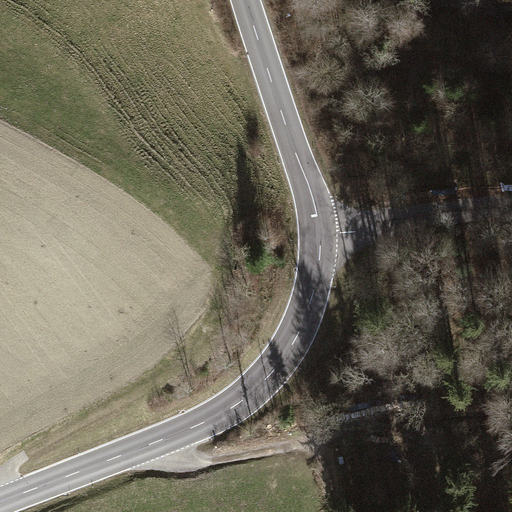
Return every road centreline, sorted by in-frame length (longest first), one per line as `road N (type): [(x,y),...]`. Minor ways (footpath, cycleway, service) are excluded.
road 1 (tertiary): [(317,218),(314,277),(293,344),(259,382),(140,452),(0,503)]
road 2 (track): [(0,493),(5,475),(160,383),(200,343),(221,294)]
road 3 (tertiary): [(247,0),(317,218)]
road 4 (unclassified): [(511,192),(317,218)]
road 5 (track): [(140,452),(176,463),(275,450)]
